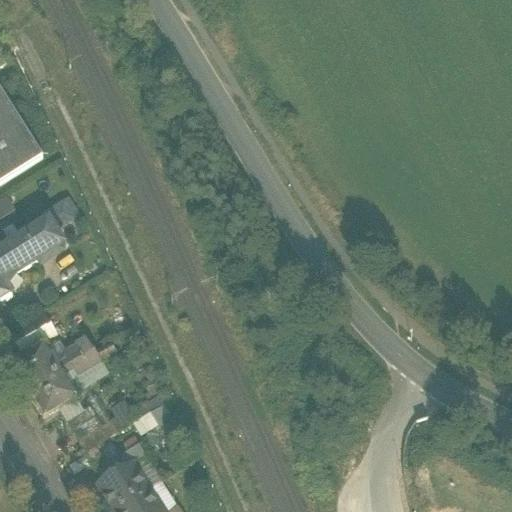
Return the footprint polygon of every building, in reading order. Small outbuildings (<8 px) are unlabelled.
[(0,189),(42,163),(0,96),(0,189)] [(3,204),(0,205),(0,224),(11,218),(3,204)] [(54,238),(80,221),(68,204),(43,220),(48,228),(54,238)] [(48,228),(23,244),(30,256),(56,240),(54,238),(48,228)] [(56,240),(30,256),(38,267),(63,251),(56,240)] [(20,263),(30,256),(23,244),(13,251),(20,263)] [(0,274),(20,263),(13,251),(1,258),(0,261),(0,262),(2,266),(0,266),(0,274)] [(26,274),(38,267),(30,256),(20,263),(26,274)] [(15,281),(26,274),(20,263),(0,274),(0,310),(13,302),(1,282),(9,277),(11,281),(15,281)] [(40,320),(6,341),(20,363),(53,342),(40,320)] [(12,373),(28,399),(83,365),(94,357),(87,346),(66,359),(65,360),(64,364),(66,367),(58,372),(47,355),(45,353),(12,373)] [(60,348),(47,355),(58,372),(66,367),(64,364),(65,360),(66,359),(60,348)] [(102,370),(94,357),(83,365),(91,377),(102,370)] [(91,377),(83,365),(28,399),(27,400),(43,426),(78,404),(66,385),(73,381),(74,384),(81,383),(91,377)] [(143,444),(173,425),(164,409),(133,429),(143,444)] [(66,428),(81,450),(104,433),(90,412),(66,428)] [(115,466),(122,478),(132,471),(133,472),(147,464),(139,451),(115,466)] [(95,494),(106,511),(124,511),(148,497),(133,472),(132,471),(122,478),(95,494)] [(157,511),(148,497),(124,511),(157,511)]
